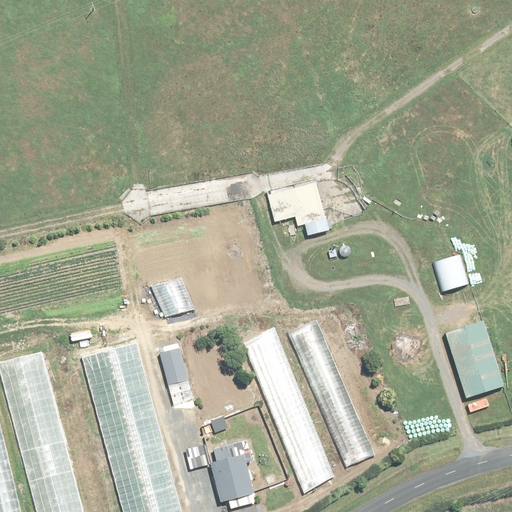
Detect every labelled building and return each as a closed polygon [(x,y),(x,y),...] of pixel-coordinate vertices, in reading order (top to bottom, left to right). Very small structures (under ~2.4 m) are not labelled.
[(313,191),(260,200),(265,229),(287,226),(289,235),(299,233),(300,243),(322,239),(313,191)] [(353,257),(348,243),(327,250),(332,264),(353,257)] [(483,256),(468,262),(471,270),(487,264),(483,256)] [(453,262),(423,271),(433,303),(462,294),(453,262)] [(175,279),(152,289),(164,316),(187,306),(175,279)] [(478,328),(437,340),(457,408),(498,396),(478,328)] [(309,330),(279,342),(336,478),(367,465),(309,330)] [(268,337),(232,351),(294,503),(330,489),(268,337)] [(174,511),(133,350),(71,365),(108,511),(174,511)] [(174,353),(149,360),(158,395),(184,388),(174,353)] [(76,511),(37,358),(0,367),(0,424),(22,511),(76,511)] [(200,428),(195,417),(184,422),(190,433),(200,428)] [(209,469),(202,471),(212,511),(220,510),(220,511),(241,511),(248,510),(240,478),(247,477),(240,447),(205,456),(209,469)] [(11,511),(0,463),(0,511),(11,511)]
